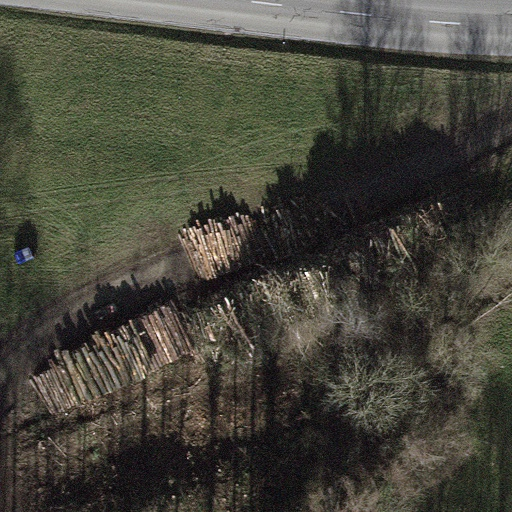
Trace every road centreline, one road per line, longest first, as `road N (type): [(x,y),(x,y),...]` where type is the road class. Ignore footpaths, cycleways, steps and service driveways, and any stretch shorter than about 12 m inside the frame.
road 1 (track): [(0,377),(36,334),(106,290),(383,187),(511,123)]
road 2 (tertiary): [(222,0),(511,26)]
